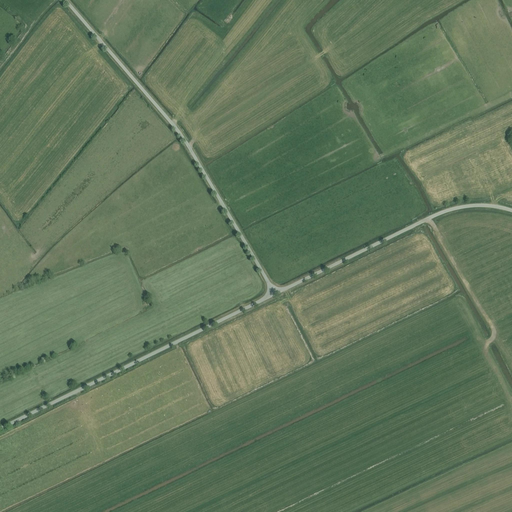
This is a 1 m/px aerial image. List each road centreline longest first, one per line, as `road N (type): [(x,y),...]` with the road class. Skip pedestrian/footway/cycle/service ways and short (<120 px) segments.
road 1 (unclassified): [(274,293),(176,129),(71,0)]
road 2 (unclassified): [(0,429),(274,293)]
road 3 (unclassified): [(274,293),(466,204),(511,210)]
